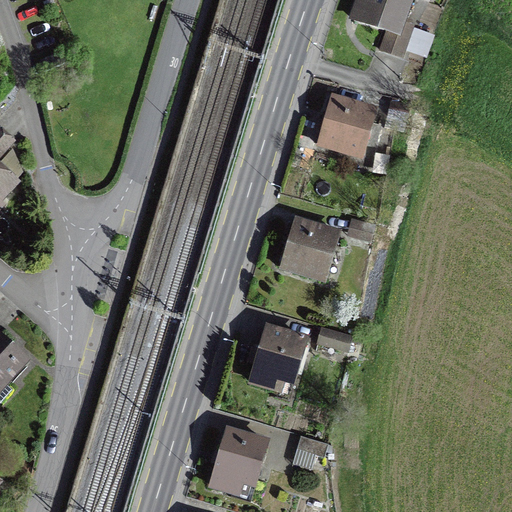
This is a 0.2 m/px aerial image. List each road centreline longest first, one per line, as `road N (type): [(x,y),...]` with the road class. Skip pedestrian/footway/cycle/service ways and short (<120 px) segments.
road 1 (secondary): [(310,0),(155,511)]
road 2 (residential): [(185,0),(128,188),(107,217),(78,237)]
road 3 (residential): [(0,9),(55,196),(78,237)]
road 4 (residential): [(72,322),(66,411),(36,511)]
